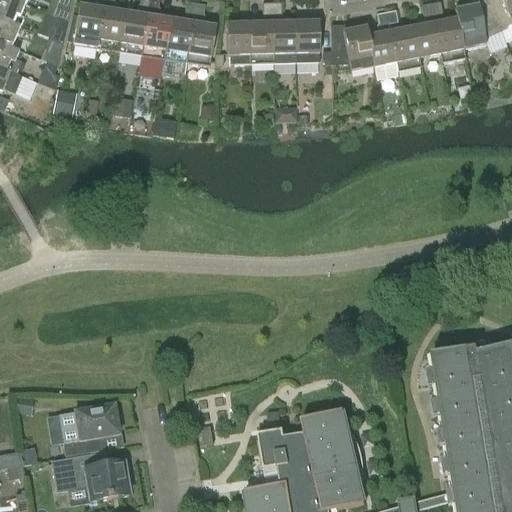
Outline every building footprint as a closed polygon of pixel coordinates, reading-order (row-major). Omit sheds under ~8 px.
[(0,0),(0,22),(20,30),(23,22),(19,21),(25,8),(5,0),(0,0)] [(67,25),(72,2),(66,0),(60,0),(52,19),(67,25)] [(148,12),(149,0),(140,0),(139,10),(148,12)] [(151,0),(149,0),(148,12),(157,13),(159,1),(151,0)] [(478,9),(484,41),(493,38),(509,32),(508,29),(511,28),(511,27),(511,0),(479,0),(476,1),(478,9)] [(193,19),(195,7),(186,5),(184,17),(193,19)] [(430,7),(432,19),(442,17),(439,5),(430,7)] [(271,7),(271,19),(281,19),(281,6),(271,7)] [(195,7),(193,19),(203,20),(204,8),(195,7)] [(271,19),(271,7),(262,7),(262,19),(271,19)] [(432,19),(430,7),(421,9),(423,21),(432,19)] [(95,52),(102,12),(79,9),(72,49),(95,52)] [(485,49),(484,41),(478,9),(455,14),(457,23),(463,53),(485,49)] [(102,12),(95,52),(118,56),(124,16),(102,12)] [(395,14),(385,16),(388,28),(397,26),(395,14)] [(464,62),(455,14),(454,14),(456,23),(434,27),(442,66),(464,62)] [(120,65),(122,56),(140,59),(147,20),(124,16),(118,56),(119,56),(116,74),(120,75),(122,66),(120,65)] [(385,16),(376,18),(378,27),(381,29),(388,28),(385,16)] [(147,20),(140,59),(163,63),(169,23),(147,20)] [(0,46),(18,55),(19,54),(11,51),(20,30),(0,22),(0,46)] [(169,23),(163,63),(185,67),(192,27),(169,23)] [(272,27),(273,67),(295,67),(295,57),(294,26),(272,27)] [(295,57),(295,67),(319,66),(319,57),(318,26),(294,26),(295,57)] [(62,47),(66,30),(58,27),(51,43),(62,47)] [(192,27),(185,67),(209,70),(215,30),(192,27)] [(229,68),(249,68),(250,68),(249,27),(225,28),(226,59),(229,59),(229,68)] [(249,27),(250,68),(273,67),(272,27),(249,27)] [(412,31),(419,71),(420,71),(418,62),(439,57),(441,67),(442,66),(434,27),(412,31)] [(330,55),(331,69),(339,68),(348,67),(350,75),(373,71),(365,31),(343,35),(342,29),(330,31),(331,55),(330,55)] [(375,80),(396,75),(397,75),(389,36),(367,40),(366,31),(365,31),(373,71),(374,70),(375,80)] [(389,36),(397,75),(419,71),(412,31),(389,36)] [(18,55),(0,46),(0,71),(10,76),(15,78),(21,65),(15,63),(18,55)] [(331,69),(330,55),(322,55),(322,69),(325,69),(331,69)] [(48,67),(57,70),(59,59),(52,56),(48,67)] [(214,72),(223,72),(223,58),(214,58),(214,72)] [(57,70),(48,67),(46,66),(38,87),(53,93),(58,80),(55,79),(57,70)] [(21,80),(15,78),(10,76),(0,71),(0,96),(1,97),(2,93),(14,98),(21,80)] [(71,121),(75,99),(55,95),(51,116),(71,121)] [(127,120),(130,103),(111,100),(108,117),(127,120)] [(9,105),(0,101),(0,113),(4,116),(9,105)] [(95,119),(98,105),(89,103),(87,118),(95,119)] [(295,111),(286,111),(286,125),(296,125),(295,111)] [(263,127),(272,127),(272,116),(263,116),(263,127)] [(297,127),(307,126),(307,117),(297,118),(297,127)] [(160,139),(173,140),(175,127),(166,125),(160,139)] [(267,491),(245,494),(246,502),(247,511),(425,511),(456,504),(457,511),(456,511),(511,511),(511,349),(478,357),(477,351),(431,359),(444,436),(445,443),(454,495),(438,499),(416,505),(415,501),(398,504),(399,510),(390,511),(342,511),(365,507),(361,491),(359,484),(362,484),(363,475),(362,466),(361,459),(360,456),(357,447),(353,438),(351,435),(348,436),(346,427),(343,414),(301,423),(304,437),(284,440),(283,434),(282,434),(258,438),(264,473),(278,471),(281,488),(267,491)] [(74,415),(58,418),(64,460),(65,459),(88,456),(101,453),(99,442),(118,439),(117,434),(121,431),(119,424),(115,422),(113,409),(74,415)] [(214,447),(211,430),(198,433),(201,450),(214,447)] [(19,454),(20,456),(22,470),(36,467),(34,452),(19,454)] [(0,473),(22,470),(20,456),(0,459),(0,473)] [(58,463),(55,464),(55,465),(55,466),(57,478),(64,477),(67,493),(86,490),(87,492),(89,505),(128,498),(126,483),(129,482),(125,464),(115,465),(111,466),(93,469),(91,458),(58,463)] [(24,481),(22,470),(0,473),(0,474),(7,473),(9,485),(24,482),(24,481)]
